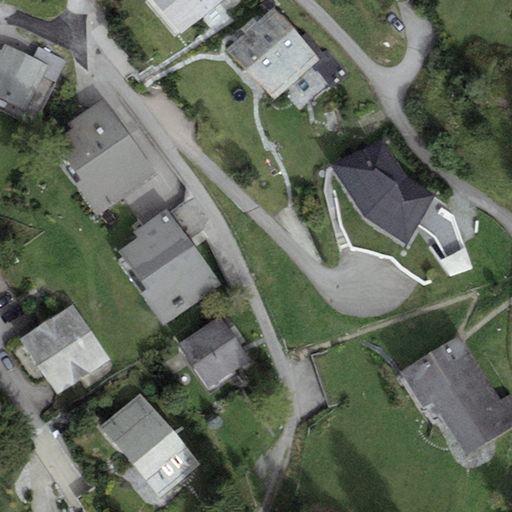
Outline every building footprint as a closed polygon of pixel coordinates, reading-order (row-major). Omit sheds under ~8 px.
[(150,0),(179,35),(223,0),(150,0)] [(301,36),(273,6),(256,22),(253,18),(242,28),(245,32),(227,49),(274,101),(313,66),(332,87),(346,74),(325,51),(323,54),(304,33),(301,36)] [(1,52),(0,51),(0,97),(37,115),(63,60),(38,48),(33,59),(4,45),(1,52)] [(71,129),(54,141),(81,179),(75,183),(98,215),(156,174),(102,99),(67,123),(71,129)] [(382,140),(331,164),(363,217),(406,244),(434,195),(405,176),(382,140)] [(137,238),(119,251),(145,288),(139,292),(163,325),(221,284),(167,209),(133,232),(137,238)] [(474,236),(460,241),(472,277),(486,272),(474,236)] [(73,303),(19,339),(56,394),(109,359),(73,303)] [(180,344),(178,345),(209,388),(250,360),(239,344),(244,341),(226,314),(221,318),(220,316),(192,334),(188,328),(175,337),(180,344)] [(502,401),(459,333),(399,371),(423,410),(431,405),(466,458),(511,428),(511,400),(509,396),(502,401)] [(141,392),(99,426),(159,499),(201,465),(141,392)]
